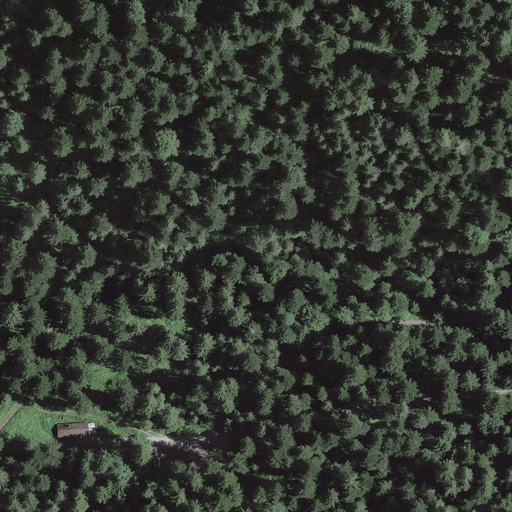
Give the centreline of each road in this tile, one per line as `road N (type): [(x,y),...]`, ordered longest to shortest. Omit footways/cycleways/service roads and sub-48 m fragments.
road 1 (track): [(0,448),(270,431),(511,394)]
road 2 (track): [(149,0),(175,106),(180,187),(148,220),(71,270),(14,410),(0,425)]
road 3 (track): [(209,436),(320,337),(370,324),(460,324),(511,290)]
road 4 (track): [(159,440),(71,413),(14,410)]
